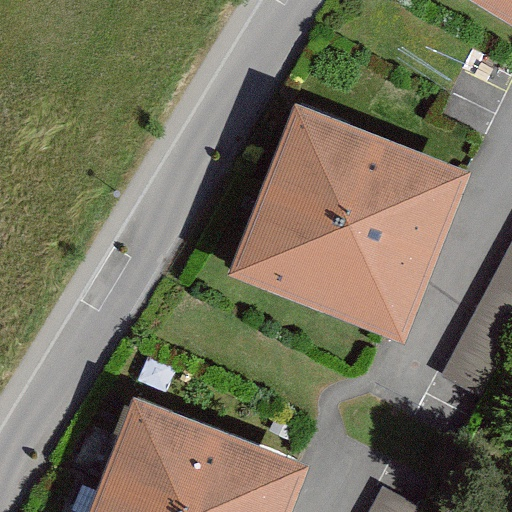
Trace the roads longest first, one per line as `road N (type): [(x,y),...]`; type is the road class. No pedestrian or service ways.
road 1 (residential): [(0,486),(299,0)]
road 2 (unknown): [(511,159),(388,378)]
